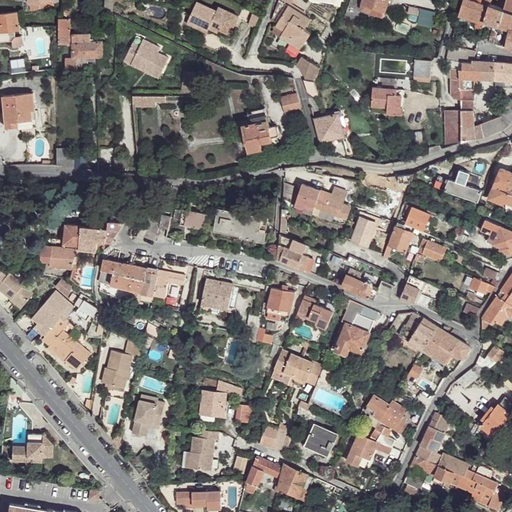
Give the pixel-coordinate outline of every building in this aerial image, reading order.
[(54,6),(52,0),(29,0),(31,10),(54,6)] [(112,0),(104,0),(105,2),(104,9),(112,13),(112,0)] [(364,0),(363,5),(373,8),(385,13),(389,0),(364,0)] [(473,0),(472,0),(464,0),(458,21),(481,29),(484,21),(489,6),(474,0),(473,0)] [(506,0),(490,0),(489,4),(504,10),(506,0)] [(237,17),(217,9),(215,13),(210,10),(210,11),(195,4),(186,26),(196,29),(207,34),(209,31),(216,35),(218,32),(228,37),(237,17)] [(504,10),(489,4),(489,6),(484,21),(499,27),(504,10)] [(373,8),(363,5),(363,10),(370,13),(373,8)] [(310,20),(289,6),(277,25),(285,30),(280,39),(300,52),(311,35),(304,31),(310,20)] [(362,11),(350,7),(350,9),(346,19),(357,24),(361,13),(362,11)] [(385,13),(373,8),(370,13),(382,18),(385,13)] [(420,8),(416,24),(432,27),(435,12),(420,8)] [(511,13),(504,10),(499,27),(509,31),(505,46),(511,50),(511,48),(511,13)] [(0,41),(1,42),(14,40),(16,48),(21,47),(25,42),(24,35),(22,35),(18,11),(0,13),(0,41)] [(69,39),(69,19),(59,19),(59,45),(67,45),(67,40),(69,39)] [(497,33),(485,29),(482,39),(493,43),(497,33)] [(90,42),(89,34),(72,34),(73,56),(65,57),(65,71),(77,71),(77,59),(102,58),(102,42),(90,42)] [(134,60),(150,68),(147,73),(159,79),(169,59),(158,53),(160,48),(144,40),(138,51),(131,47),(124,62),(132,66),(134,60)] [(476,51),(451,46),(447,59),(453,60),(454,53),(458,54),(458,61),(463,61),(473,61),(476,51)] [(294,69),(315,82),(322,70),(302,57),(294,69)] [(150,68),(134,60),(132,66),(147,73),(150,68)] [(434,62),(420,61),(417,78),(433,79),(434,62)] [(473,61),(463,61),(462,67),(459,68),(460,78),(473,78),(473,61)] [(496,62),(473,61),(473,78),(474,79),(495,80),(496,62)] [(511,63),(496,62),(495,80),(511,80),(511,63)] [(199,74),(185,72),(181,96),(195,96),(199,74)] [(473,78),(460,78),(460,90),(474,91),(474,79),(473,78)] [(318,92),(314,82),(302,79),(306,91),(316,93),(318,92)] [(399,94),(373,90),(372,109),(388,111),(387,118),(401,119),(402,112),(400,112),(401,99),(398,99),(399,94)] [(474,91),(460,90),(461,100),(474,100),(474,95),(474,91)] [(36,119),(35,94),(5,96),(7,127),(19,126),(19,121),(36,119)] [(298,95),(284,98),(287,114),(302,109),(298,95)] [(474,100),(461,100),(461,102),(461,110),(474,111),(474,100)] [(511,121),(511,101),(500,116),(502,118),(508,127),(511,121)] [(253,113),(249,114),(251,124),(245,126),(251,151),(263,148),(261,142),(273,139),(273,137),(280,136),(277,124),(270,126),(265,109),(252,111),(253,113)] [(474,111),(461,110),(461,112),(461,113),(462,126),(463,143),(481,139),(482,126),(475,129),(474,111)] [(446,112),(447,148),(463,143),(462,126),(461,113),(461,112),(446,112)] [(345,136),(339,113),(315,120),(321,143),(345,136)] [(508,127),(502,118),(482,126),(481,139),(490,137),(508,127)] [(68,148),(57,148),(57,166),(85,170),(85,158),(69,157),(68,148)] [(128,169),(129,159),(114,158),(114,167),(128,169)] [(511,173),(501,169),(490,199),(505,205),(506,202),(511,203),(511,173)] [(414,174),(397,175),(399,183),(408,183),(407,181),(412,181),(414,174)] [(455,188),(448,185),(444,192),(478,205),(481,197),(464,191),(469,179),(459,176),(455,188)] [(322,190),(304,183),(296,205),(305,209),(307,204),(316,207),(322,190)] [(334,195),(322,190),(316,207),(346,219),(350,208),(342,205),(346,192),(337,188),(334,195)] [(128,205),(114,206),(115,215),(128,214),(128,205)] [(269,216),(219,206),(213,231),(242,236),(241,238),(263,243),(269,216)] [(431,214),(413,208),(408,223),(425,229),(431,214)] [(206,214),(184,209),(181,225),(202,229),(206,214)] [(149,216),(149,220),(147,229),(139,227),(137,238),(143,239),(144,237),(156,240),(159,226),(167,228),(170,216),(161,214),(149,216)] [(377,223),(361,217),(353,241),(368,246),(377,223)] [(94,219),(82,218),(80,227),(66,225),(62,248),(46,245),(44,249),(43,259),(45,262),(51,263),(50,265),(74,270),(77,269),(81,248),(97,249),(98,239),(105,240),(112,241),(114,231),(123,223),(108,221),(107,223),(94,221),(94,219)] [(407,226),(398,222),(390,243),(405,250),(409,241),(415,243),(418,236),(405,230),(407,226)] [(511,231),(502,228),(493,223),(489,232),(498,236),(495,244),(504,248),(504,250),(511,254),(511,231)] [(469,237),(458,231),(454,239),(466,245),(469,237)] [(300,243),(281,234),(278,260),(303,270),(309,256),(297,251),(300,243)] [(445,248),(423,239),(418,250),(440,260),(445,248)] [(347,260),(328,252),(323,265),(342,272),(344,267),(347,260)] [(423,256),(417,253),(415,259),(421,262),(423,256)] [(379,268),(350,255),(347,260),(344,267),(374,280),(379,268)] [(131,263),(104,259),(101,282),(126,288),(131,263)] [(148,267),(131,263),(126,288),(143,291),(148,267)] [(159,269),(148,267),(143,291),(154,293),(159,269)] [(497,273),(486,268),(484,275),(494,280),(497,273)] [(185,275),(159,269),(154,293),(166,296),(170,280),(184,283),(185,275)] [(27,301),(35,287),(8,271),(6,273),(5,274),(0,270),(0,286),(14,296),(16,294),(27,301)] [(363,280),(348,274),(342,286),(367,296),(372,285),(363,280)] [(511,275),(483,319),(494,325),(496,322),(502,326),(509,315),(511,317),(511,275)] [(426,283),(409,277),(401,298),(415,303),(419,290),(423,291),(426,283)] [(482,280),(475,277),(471,289),(486,294),(487,291),(492,292),(497,286),(493,284),(482,280)] [(234,284),(208,279),(202,310),(221,314),(222,307),(229,308),(234,284)] [(395,286),(382,280),(379,288),(377,293),(390,298),(395,286)] [(379,288),(372,285),(367,296),(374,298),(377,293),(379,288)] [(294,291),(272,288),(271,308),(292,311),(294,291)] [(68,303),(56,292),(52,297),(64,308),(68,303)] [(27,301),(16,294),(14,296),(13,298),(25,305),(27,301)] [(315,299),(304,296),(296,315),(298,315),(316,324),(327,328),(333,311),(324,308),(313,304),(315,299)] [(74,307),(68,303),(64,308),(52,297),(45,305),(66,318),(74,307)] [(84,301),(79,299),(76,303),(75,304),(79,307),(92,314),(94,316),(98,308),(85,300),(84,301)] [(377,311),(351,299),(345,315),(354,319),(352,325),(368,332),(377,311)] [(119,307),(108,302),(105,309),(116,314),(119,307)] [(479,309),(467,304),(465,312),(475,317),(479,309)] [(66,318),(45,305),(34,319),(48,333),(54,325),(61,318),(64,320),(66,318)] [(92,314),(79,307),(75,313),(87,321),(92,314)] [(133,315),(119,307),(116,314),(129,321),(133,315)] [(423,317),(414,312),(400,335),(406,339),(409,340),(423,317)] [(316,324),(298,315),(296,320),(315,327),(316,324)] [(354,319),(345,315),(342,321),(346,322),(352,325),(354,319)] [(437,326),(423,317),(409,340),(423,350),(437,326)] [(64,320),(61,318),(54,325),(62,331),(64,329),(68,324),(64,320)] [(48,333),(34,319),(32,321),(36,327),(46,336),(48,333)] [(352,325),(346,322),(336,349),(359,359),(370,332),(368,332),(352,325)] [(62,331),(54,325),(48,333),(46,336),(43,339),(50,345),(62,331)] [(268,327),(260,326),(257,339),(272,343),(274,335),(267,333),(268,327)] [(446,327),(444,330),(437,326),(423,350),(445,363),(451,353),(459,339),(447,332),(449,329),(446,327)] [(92,353),(64,329),(62,331),(50,345),(66,359),(65,360),(77,371),(92,353)] [(470,346),(459,339),(451,353),(464,363),(470,346)] [(504,352),(496,345),(488,355),(496,361),(504,352)] [(282,346),(275,364),(277,365),(283,350),(284,347),(282,346)] [(133,355),(112,349),(108,366),(106,366),(102,381),(126,387),(133,355)] [(303,357),(283,350),(277,365),(275,370),(295,377),(303,357)] [(496,361),(488,355),(485,359),(480,356),(476,365),(459,379),(465,387),(496,361)] [(325,364),(303,357),(295,377),(316,386),(325,364)] [(420,368),(414,365),(410,373),(415,376),(420,368)] [(295,377),(275,370),(273,374),(293,381),(295,377)] [(295,377),(293,381),(314,390),(316,386),(295,377)] [(237,388),(217,385),(216,391),(227,393),(236,394),(237,388)] [(159,396),(159,393),(143,390),(141,395),(157,399),(157,401),(165,402),(166,397),(159,396)] [(216,391),(204,390),(201,413),(225,416),(227,393),(216,391)] [(165,402),(157,401),(157,399),(141,395),(134,429),(148,432),(150,421),(151,417),(161,420),(165,402)] [(511,415),(511,401),(506,397),(496,410),(493,407),(480,423),(494,434),(505,420),(507,422),(511,415)] [(405,409),(392,402),(382,419),(401,432),(407,422),(405,421),(406,419),(402,416),(405,409)] [(442,410),(438,408),(432,419),(433,419),(418,455),(433,461),(433,463),(439,465),(444,454),(450,457),(457,441),(463,443),(464,439),(451,434),(456,421),(441,414),(442,410)] [(390,430),(379,424),(371,438),(379,441),(389,445),(392,446),(395,439),(389,436),(390,430)] [(481,426),(476,424),(475,424),(472,432),(476,434),(481,426)] [(283,433),(267,425),(262,439),(286,450),(289,442),(281,439),(283,433)] [(338,434),(316,425),(308,444),(329,454),(338,434)] [(148,434),(157,436),(159,428),(149,426),(148,434)] [(200,428),(199,436),(219,437),(220,430),(200,428)] [(27,442),(12,442),(11,459),(41,461),(41,456),(51,456),(52,443),(43,433),(28,432),(27,442)] [(377,442),(360,434),(352,451),(361,455),(370,459),(375,448),(377,442)] [(219,439),(219,437),(199,436),(194,436),(191,467),(213,469),(217,439),(219,439)] [(389,445),(379,441),(377,442),(375,448),(386,453),(389,445)] [(392,446),(389,445),(386,453),(394,457),(397,448),(392,446)] [(185,450),(183,466),(191,467),(192,451),(185,450)] [(361,455),(352,451),(348,460),(358,464),(361,455)] [(450,457),(444,454),(439,465),(440,465),(450,470),(462,475),(465,476),(468,469),(470,465),(450,457)] [(284,468),(257,455),(253,466),(265,472),(281,479),(284,468)] [(433,463),(417,456),(413,465),(429,472),(433,463)] [(439,465),(433,463),(429,472),(426,477),(434,481),(440,465),(439,465)] [(308,474),(286,464),(284,468),(281,479),(280,482),(278,490),(297,498),(302,487),(308,474)] [(450,470),(440,465),(434,481),(444,485),(444,484),(450,470)] [(265,472),(253,466),(248,481),(245,481),(244,490),(254,495),(265,472)] [(493,471),(480,466),(477,473),(490,479),(493,471)] [(477,473),(468,469),(465,476),(500,490),(500,489),(496,487),(498,482),(490,479),(477,473)] [(457,486),(457,485),(462,475),(450,470),(444,484),(453,488),(457,486)] [(505,493),(500,490),(465,476),(462,475),(457,485),(475,492),(472,498),(498,509),(505,493)] [(417,488),(409,484),(406,491),(414,495),(417,488)] [(308,490),(302,487),(297,498),(303,501),(308,490)] [(99,490),(90,489),(88,499),(98,500),(99,490)] [(222,491),(178,491),(178,503),(184,502),(193,502),(193,505),(208,505),(208,508),(208,510),(223,510),(222,491)]
